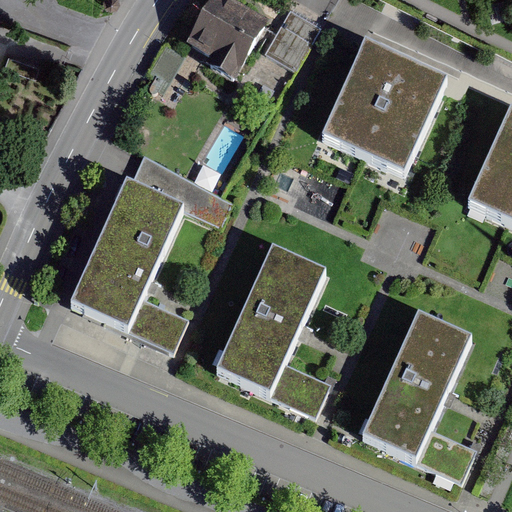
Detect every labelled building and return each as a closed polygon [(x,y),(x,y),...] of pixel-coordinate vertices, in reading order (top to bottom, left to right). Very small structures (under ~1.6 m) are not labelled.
[(277,33),(221,0),(220,0),(191,51),(248,84),(277,33)] [(415,72),(375,53),(330,147),(413,187),(458,92),(415,72)] [(511,136),(478,214),(511,228),(511,136)] [(176,241),(121,215),(65,335),(120,362),(137,323),(176,241)] [(332,286),(276,261),(220,384),(274,410),(318,430),(334,392),(292,373),(308,340),(332,286)] [(180,343),(137,323),(120,362),(162,380),(180,343)] [(474,347),(421,325),(368,452),(465,492),(480,455),(437,437),(451,404),(474,347)]
